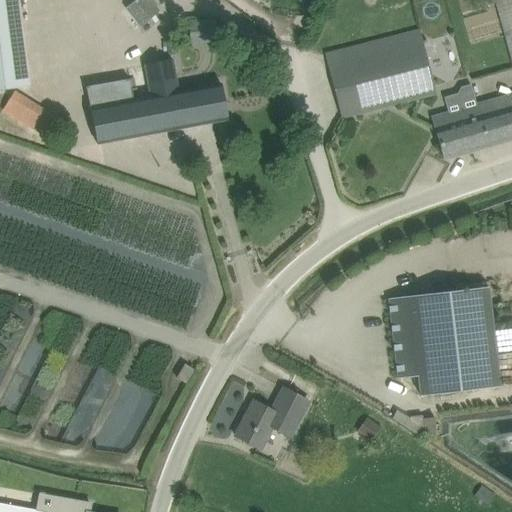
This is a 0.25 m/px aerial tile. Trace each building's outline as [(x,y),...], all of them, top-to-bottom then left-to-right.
[(0,0),(0,90),(30,87),(18,0),(0,0)] [(140,26),(159,11),(150,0),(137,0),(126,9),(140,26)] [(511,62),(511,0),(494,0),(496,3),(511,62)] [(202,21),(203,43),(218,43),(217,20),(202,21)] [(341,120),(436,96),(419,31),(325,55),(341,120)] [(228,120),(222,85),(196,89),(179,93),(177,81),(173,60),(145,65),(151,98),(134,101),(91,109),(97,145),(228,120)] [(91,109),(134,101),(130,80),(87,88),(91,109)] [(44,132),(54,110),(13,91),(3,113),(44,132)] [(511,140),(511,94),(461,109),(464,120),(435,128),(444,160),(511,140)] [(421,397),(500,388),(489,288),(389,299),(398,379),(418,377),(421,397)] [(98,336),(109,343),(116,333),(105,326),(98,336)] [(138,374),(162,383),(174,350),(150,341),(138,374)] [(176,378),(185,384),(194,370),(185,364),(176,378)] [(290,440),(310,402),(281,387),(269,409),(254,401),(235,437),(263,451),(273,431),(290,440)] [(437,434),(435,418),(423,419),(425,435),(437,434)] [(90,511),(92,503),(57,497),(54,511),(48,511),(33,509),(32,511),(90,511)] [(32,511),(33,509),(0,502),(0,511),(32,511)]
